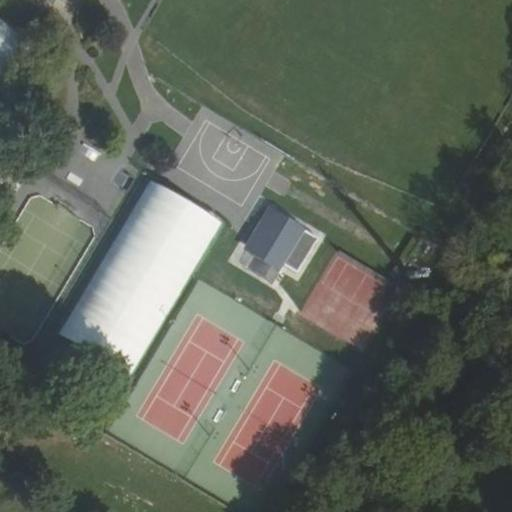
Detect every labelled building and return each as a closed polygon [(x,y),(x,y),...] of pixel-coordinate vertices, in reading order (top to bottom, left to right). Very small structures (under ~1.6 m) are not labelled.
[(77,2),(73,0),(64,0),(61,5),(71,12),(77,2)] [(0,71),(24,39),(0,20),(0,71)] [(132,380),(223,225),(146,179),(54,333),(132,380)] [(297,274),(317,239),(268,209),(247,245),(297,274)] [(363,279),(358,297),(351,295),(344,320),(345,321),(342,331),(366,339),(374,314),(367,312),(373,293),(383,296),(386,286),(363,279)]
